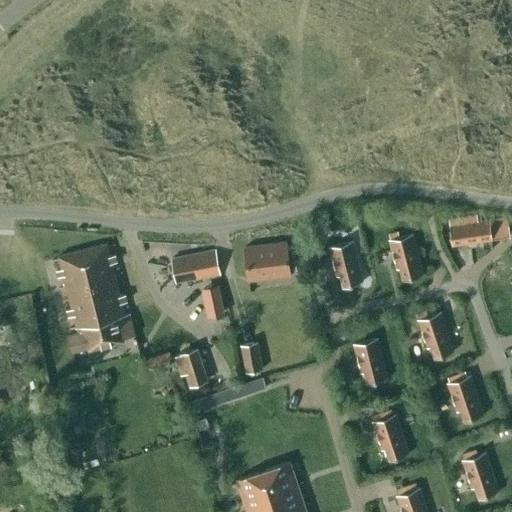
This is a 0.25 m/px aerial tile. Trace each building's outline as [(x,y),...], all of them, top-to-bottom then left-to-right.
[(332,229),(354,223),(350,208),(328,213),(332,229)] [(492,237),(489,217),(477,219),(476,214),(448,218),(452,243),(492,237)] [(489,217),(491,234),(509,232),(507,215),(489,217)] [(412,231),(398,234),(397,229),(388,231),(390,236),(389,237),(396,266),(400,265),(402,277),(423,272),(412,231)] [(362,279),(352,238),(329,244),(336,273),(339,272),(342,284),(362,279)] [(285,240),(244,245),(249,277),(289,272),(289,270),(297,269),(292,245),(286,246),(285,240)] [(106,242),(58,254),(61,266),(56,268),(58,274),(63,273),(71,306),(66,307),(68,314),(73,313),(77,330),(67,333),(71,349),(88,345),(88,346),(124,337),(124,336),(134,333),(129,311),(124,312),(121,300),(126,299),(125,292),(119,294),(111,261),(116,259),(114,253),(109,254),(106,242)] [(219,272),(215,249),(171,257),(175,280),(219,272)] [(202,281),(206,312),(224,309),(220,279),(202,281)] [(15,300),(0,303),(0,323),(19,320),(15,300)] [(419,316),(417,316),(427,345),(430,344),(434,355),(453,348),(440,309),(428,313),(427,308),(417,311),(419,316)] [(377,335),(353,341),(361,370),(364,369),(367,381),(387,376),(377,335)] [(23,341),(14,340),(9,347),(12,355),(21,356),(26,349),(23,341)] [(262,367),(256,340),(240,343),(245,371),(262,367)] [(207,377),(197,345),(173,352),(179,372),(184,370),(188,383),(207,377)] [(483,412),(470,372),(457,377),(455,372),(447,375),(449,379),(447,380),(457,408),(460,407),(464,419),(483,412)] [(263,374),(255,377),(258,388),(266,386),(263,374)] [(0,403),(11,396),(4,384),(8,381),(6,377),(1,380),(0,377),(0,403)] [(255,377),(247,380),(250,391),(258,388),(255,377)] [(247,380),(239,382),(242,393),(250,391),(247,380)] [(239,382),(231,385),(234,396),(242,393),(239,382)] [(231,385),(223,387),(226,399),(234,396),(231,385)] [(223,387),(215,390),(218,401),(226,399),(223,387)] [(215,390),(207,393),(210,404),(218,401),(215,390)] [(207,393),(199,395),(202,406),(210,404),(207,393)] [(199,395),(191,398),(194,409),(202,406),(199,395)] [(408,451),(395,411),(383,416),(381,410),(372,413),(373,419),(372,419),(382,447),(385,446),(389,457),(408,451)] [(196,419),(199,428),(208,425),(205,416),(196,419)] [(463,456),(462,457),(471,485),(475,484),(479,496),(498,489),(485,449),(473,453),(471,448),(462,451),(463,456)] [(306,511),(289,460),(236,477),(247,511),(306,511)] [(427,511),(419,485),(407,489),(405,483),(395,487),(397,492),(396,493),(402,511),(427,511)]
